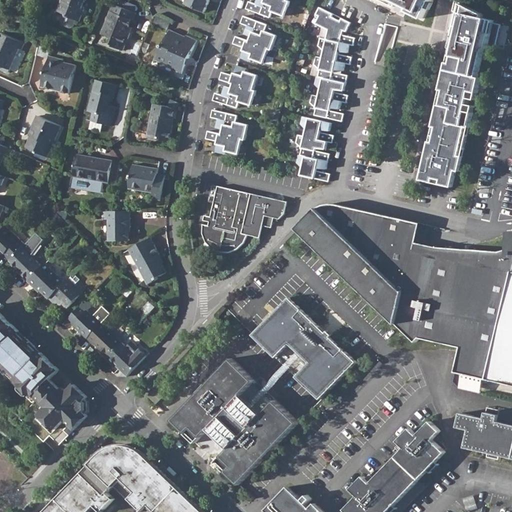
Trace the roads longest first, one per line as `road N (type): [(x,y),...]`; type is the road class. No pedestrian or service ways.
road 1 (residential): [(190,302),(178,212),(197,98),(232,0)]
road 2 (residential): [(190,302),(218,293),(315,203),(341,196)]
road 3 (residential): [(341,196),(378,14)]
road 4 (residential): [(118,399),(0,287)]
road 5 (residential): [(234,511),(118,399)]
road 6 (residential): [(9,511),(118,399)]
road 7 (residential): [(341,196),(465,225)]
road 8 (residential): [(118,399),(175,342),(190,302)]
